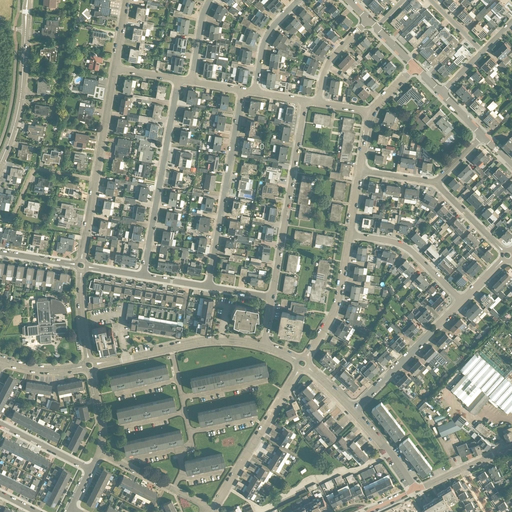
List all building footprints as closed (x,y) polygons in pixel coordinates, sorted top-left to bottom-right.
[(109,7),(109,0),(94,0),(94,5),(100,6),(99,11),(95,10),(94,16),(102,16),(102,15),(107,16),(107,15),(108,7),(109,7)] [(277,8),(269,0),(267,0),(263,4),(259,1),(257,3),(264,9),(267,7),(272,12),(277,8)] [(381,0),(372,0),(368,4),(373,9),(382,1),(381,0)] [(382,0),(382,1),(373,9),(378,14),(384,8),(382,6),(386,1),(389,4),(392,1),(390,0),(382,0)] [(412,20),(419,13),(417,10),(422,5),(417,0),(413,0),(403,11),(406,14),(411,9),(415,12),(413,14),(412,14),(409,17),(409,18),(409,17),(412,20)] [(454,1),(447,7),(452,12),(459,5),(454,1)] [(497,13),(504,6),(499,1),(493,8),(497,13)] [(262,11),(264,9),(257,3),(255,5),(262,11)] [(157,6),(146,4),(146,8),(137,6),(136,13),(145,15),(146,8),(149,9),(149,8),(156,9),(157,7),(157,6)] [(192,8),(184,5),(181,4),(179,11),(180,11),(174,10),(171,9),(170,12),(173,13),(184,16),(185,12),(190,14),(192,8)] [(216,11),(223,15),(226,9),(218,5),(216,11)] [(327,9),(328,10),(328,11),(333,16),(339,10),(334,5),(331,8),(330,7),(327,9)] [(322,16),(322,13),(325,10),(327,8),(324,6),(324,7),(320,11),(317,14),(323,20),(324,19),(322,16)] [(504,6),(497,13),(502,18),(509,11),(504,6)] [(481,15),(484,17),(492,9),(490,7),(486,10),(481,15)] [(304,23),(309,28),(311,26),(308,23),(313,18),(310,15),(304,9),(299,14),(304,19),(302,21),(304,23)] [(428,22),(433,16),(426,9),(424,12),(423,11),(422,13),(422,14),(421,15),(419,13),(412,20),(417,25),(424,18),(428,22)] [(462,20),(468,14),(464,9),(457,15),(462,20)] [(221,21),(223,15),(216,11),(213,17),(221,21)] [(401,19),(406,14),(403,11),(390,23),(397,30),(402,25),(405,27),(412,20),(409,17),(409,18),(405,22),(401,19)] [(268,17),(262,12),(258,17),(264,22),(268,17)] [(184,16),(173,13),(172,16),(181,18),(180,22),(176,22),(175,25),(180,26),(188,27),(189,20),(184,19),(184,16)] [(473,19),(468,14),(462,20),(467,25),(473,19)] [(258,17),(255,15),(254,15),(251,20),(253,21),(252,23),(254,24),(255,23),(261,27),(264,22),(258,17)] [(430,38),(437,31),(435,28),(436,28),(438,26),(440,23),(433,16),(428,22),(426,24),(429,27),(424,32),(430,38)] [(351,23),(345,17),(342,21),(338,17),(334,22),(337,25),(339,23),(345,29),(351,23)] [(290,23),(296,29),(297,30),(302,26),(302,25),(300,24),(295,18),(290,23)] [(489,22),(496,29),(498,26),(491,19),(489,22)] [(58,26),(59,21),(46,20),(46,25),(46,29),(42,28),(41,33),(47,34),(47,37),(57,38),(58,34),(58,26)] [(410,32),(417,25),(412,20),(405,27),(407,29),(406,30),(404,32),(401,34),(408,41),(414,36),(410,32)] [(493,31),(496,29),(489,22),(486,24),(491,29),(493,31)] [(285,28),(291,33),(296,29),(290,23),(285,28)] [(476,34),(482,28),(478,23),(471,29),(476,34)] [(153,29),(153,26),(143,25),(142,28),(133,27),(132,34),(141,35),(145,36),(146,29),(153,29)] [(446,40),(451,34),(444,27),(442,30),(441,29),(440,31),(440,32),(439,32),(437,31),(430,38),(435,43),(442,36),(446,40)] [(481,39),(487,33),(487,32),(482,28),(476,34),(481,39)] [(258,33),(250,30),(247,36),(255,39),(258,33)] [(106,38),(107,33),(93,31),(92,36),(93,36),(92,44),(103,45),(104,38),(106,38)] [(333,41),(338,36),(332,31),(327,36),(333,41)] [(221,33),(218,32),(218,33),(210,32),(209,38),(216,39),(216,42),(225,43),(230,44),(230,41),(220,40),(221,33)] [(430,38),(424,32),(417,39),(414,36),(408,41),(415,48),(417,46),(418,46),(420,44),(420,43),(423,45),(430,38)] [(296,41),(291,37),(289,39),(287,38),(287,37),(280,33),(277,39),(283,43),(287,45),(290,41),(294,44),(296,41)] [(327,40),(323,37),(318,33),(316,35),(320,38),(319,39),(320,39),(316,44),(319,46),(325,51),(329,46),(325,42),(327,40)] [(141,39),(141,35),(132,34),(131,40),(140,42),(139,46),(150,47),(150,44),(144,43),(144,40),(141,39)] [(448,56),(455,49),(453,47),(454,46),(456,44),(458,41),(451,34),(446,40),(449,43),(442,50),(448,56)] [(253,45),(255,39),(247,36),(245,35),(243,41),(245,42),(253,45)] [(175,38),(174,44),(185,46),(186,39),(178,38),(176,38),(175,37),(175,38)] [(363,51),(366,48),(371,43),(366,37),(357,46),(363,51)] [(431,48),(435,43),(430,38),(423,45),(425,47),(424,48),(422,50),(419,52),(426,59),(434,51),(431,48)] [(283,43),(277,39),(273,44),(279,49),(283,50),(284,50),(287,45),(283,43)] [(225,47),(225,43),(216,42),(215,45),(208,44),(207,50),(215,52),(219,52),(220,46),(225,47)] [(506,54),(506,55),(511,50),(504,43),(500,48),(506,54)] [(167,50),(166,53),(180,55),(180,52),(184,53),(185,46),(174,44),(173,44),(172,51),(171,50),(167,50)] [(321,56),(325,51),(319,46),(316,44),(312,49),(310,48),(309,49),(301,45),(299,47),(305,50),(311,54),(315,56),(317,53),(321,56)] [(462,45),(457,51),(461,54),(454,61),(457,65),(469,52),(462,45)] [(55,48),(55,47),(50,46),(50,48),(44,47),(43,49),(40,50),(40,55),(43,55),(43,53),(46,54),(46,52),(50,53),(50,61),(56,62),(56,50),(57,50),(57,48),(55,48)] [(139,51),(139,49),(130,48),(129,55),(141,57),(142,51),(139,51)] [(506,54),(500,48),(495,53),(502,61),(500,63),(507,69),(509,67),(504,62),(509,57),(506,55),(506,54)] [(239,56),(250,57),(251,51),(243,49),(240,49),(239,56)] [(455,49),(448,56),(450,58),(457,51),(455,49)] [(218,58),(219,52),(215,52),(207,50),(206,56),(218,58)] [(384,55),(378,50),(373,55),(370,52),(365,56),(368,60),(371,57),(374,59),(375,58),(378,61),(384,55)] [(441,63),(448,56),(442,50),(438,55),(434,51),(426,59),(433,66),(436,64),(438,62),(439,61),(441,63)] [(278,51),(277,54),(271,53),(270,60),(281,62),(282,56),(289,59),(291,56),(288,55),(282,53),(278,51)] [(179,58),(180,55),(166,53),(166,55),(166,56),(171,57),(171,60),(170,63),(172,64),(182,65),(183,58),(179,58)] [(98,57),(96,54),(93,56),(90,55),(88,68),(98,70),(99,65),(96,65),(97,61),(102,62),(103,57),(98,57)] [(359,64),(359,63),(356,61),(349,54),(344,60),(353,68),(355,65),(356,66),(359,64)] [(141,57),(129,55),(128,61),(140,63),(141,57)] [(250,57),(239,56),(238,55),(237,61),(241,62),(249,64),(250,57)] [(445,63),(450,58),(448,56),(441,63),(443,65),(437,70),(444,77),(457,65),(454,61),(448,67),(445,63)] [(486,62),(493,70),(498,65),(491,57),(486,62)] [(308,65),(316,68),(318,62),(311,59),(308,65)] [(272,70),(285,72),(285,71),(285,69),(281,69),(282,62),(281,62),(270,60),(269,67),(272,67),(272,70)] [(354,69),(353,68),(344,60),(339,65),(349,74),(354,69)] [(390,73),(396,67),(390,61),(384,67),(390,73)] [(494,71),(493,70),(486,62),(481,67),(489,75),(486,77),(491,81),(494,84),(496,82),(493,79),(490,75),(494,71)] [(316,68),(308,65),(305,63),(302,70),(305,71),(313,74),(316,68)] [(505,71),(507,69),(500,63),(498,65),(505,71)] [(181,72),(182,65),(172,64),(171,70),(173,70),(173,71),(181,72)] [(248,70),(237,68),(236,74),(247,76),(248,70)] [(289,76),(289,73),(285,72),(272,70),(271,73),(268,73),(267,79),(281,82),(281,79),(278,78),(278,74),(289,76)] [(478,82),(483,77),(477,71),(472,76),(478,82)] [(246,83),(247,76),(236,74),(235,80),(238,81),(246,83)] [(360,80),(364,84),(367,82),(374,89),(379,84),(372,78),(370,76),(365,80),(360,75),(358,78),(360,80)] [(98,85),(98,81),(85,78),(82,92),(93,94),(94,88),(95,88),(95,85),(98,85)] [(300,85),(310,86),(311,79),(304,78),(301,78),(299,85),(300,85)] [(131,87),(134,88),(135,88),(136,81),(125,79),(124,86),(131,87)] [(40,82),(38,82),(37,89),(37,94),(45,94),(45,93),(46,93),(46,90),(50,90),(50,83),(46,82),(44,80),(44,82),(40,82)] [(289,83),(267,80),(266,86),(273,87),(277,88),(278,87),(278,85),(280,85),(280,86),(285,87),(284,89),(288,89),(289,83)] [(364,99),(369,94),(364,88),(362,87),(358,82),(354,85),(360,91),(358,94),(364,99)] [(156,92),(164,93),(165,89),(165,87),(165,86),(161,86),(162,85),(160,85),(158,85),(156,92)] [(310,86),(300,85),(299,91),(302,91),(302,92),(309,93),(310,86)] [(460,97),(467,90),(462,85),(456,92),(460,97)] [(122,93),(130,94),(131,87),(124,86),(123,87),(122,93)] [(420,93),(412,86),(397,101),(401,105),(404,103),(405,104),(414,96),(419,101),(418,103),(421,106),(424,102),(421,99),(424,96),(421,92),(420,93)] [(194,98),(197,98),(198,95),(195,94),(195,91),(188,90),(187,96),(194,98)] [(467,90),(460,97),(465,102),(472,95),(467,90)] [(163,97),(164,93),(156,92),(155,98),(158,99),(159,99),(163,100),(163,99),(164,97),(163,97)] [(129,102),(129,100),(130,97),(124,96),(124,99),(121,99),(120,106),(128,107),(131,107),(132,102),(129,102)] [(198,98),(197,98),(194,98),(187,96),(186,103),(193,104),(193,103),(195,104),(194,105),(197,105),(198,98)] [(151,104),(152,101),(142,99),(141,102),(149,104),(149,106),(154,107),(153,111),(161,112),(162,108),(162,106),(158,105),(157,104),(157,105),(154,104),(151,104)] [(249,107),(256,108),(260,109),(261,99),(258,99),(258,102),(250,100),(249,107)] [(474,110),(481,104),(476,99),(470,106),(474,110)] [(494,104),(495,103),(493,101),(487,107),(489,110),(494,104)] [(227,103),(220,102),(217,102),(216,106),(219,107),(219,109),(226,110),(227,103)] [(48,116),(49,106),(35,104),(34,109),(34,108),(34,110),(35,110),(34,114),(48,116)] [(78,113),(92,115),(94,108),(90,107),(91,105),(85,104),(85,106),(80,106),(78,113)] [(481,104),(474,110),(479,115),(486,109),(481,104)] [(493,110),(496,107),(494,104),(489,110),(491,112),(483,119),(488,124),(494,118),(497,115),(493,110)] [(119,112),(127,114),(128,107),(120,106),(120,107),(120,109),(119,112)] [(285,113),(292,114),(293,108),(287,107),(287,106),(286,106),(284,106),(283,109),(283,113),(285,113)] [(255,115),(256,108),(249,107),(249,108),(248,111),(248,114),(255,115)] [(199,109),(194,108),(192,108),(191,111),(185,110),(183,117),(193,119),(194,115),(195,115),(195,112),(199,112),(199,109)] [(453,127),(443,117),(445,114),(440,109),(430,119),(426,123),(430,127),(436,121),(447,133),(453,127)] [(160,117),(161,112),(153,111),(152,118),(154,118),(154,119),(156,119),(160,119),(160,117)] [(390,112),(387,111),(383,121),(387,122),(387,123),(391,125),(390,128),(397,130),(398,126),(399,124),(393,122),(396,115),(392,113),(392,112),(390,112)] [(91,124),(92,115),(78,113),(77,120),(85,121),(85,123),(91,124)] [(285,113),(283,113),(282,113),(281,117),(283,117),(282,120),(291,122),(292,114),(285,113)] [(322,124),(323,115),(315,114),(313,123),(322,124)] [(323,115),(322,124),(330,126),(332,117),(323,115)] [(503,123),(508,118),(505,116),(502,119),(498,115),(497,115),(494,118),(488,124),(493,129),(499,123),(501,121),(503,123)] [(192,125),(193,119),(183,117),(182,123),(186,124),(189,125),(188,125),(188,128),(190,128),(196,129),(196,126),(192,125)] [(343,125),(353,126),(354,119),(344,118),(343,125)] [(117,125),(124,127),(125,120),(118,119),(117,125)] [(43,136),(44,125),(35,124),(35,126),(28,125),(27,130),(26,131),(28,134),(27,136),(32,137),(32,139),(38,140),(38,135),(43,136)] [(150,131),(157,132),(158,128),(159,126),(158,126),(158,125),(154,124),(151,124),(150,131)] [(352,133),(353,126),(343,125),(342,132),(354,134),(352,133)] [(280,133),(289,134),(290,127),(281,126),(280,133)] [(255,128),(253,128),(246,127),(244,134),(252,135),(251,138),(254,139),(261,140),(261,137),(255,135),(255,131),(254,131),(255,128)] [(146,130),(145,136),(148,137),(152,138),(156,139),(156,138),(157,136),(157,132),(150,131),(146,130)] [(353,141),(354,134),(342,132),(345,132),(344,139),(353,141)] [(88,142),(89,136),(76,133),(75,140),(74,140),(73,146),(85,148),(86,142),(88,142)] [(280,133),(279,140),(282,140),(288,141),(289,134),(280,133)] [(389,141),(390,136),(379,133),(377,143),(387,145),(388,140),(389,141)] [(511,145),(511,134),(511,135),(511,136),(510,138),(502,146),(507,151),(511,145)] [(200,140),(190,138),(187,138),(180,137),(179,143),(186,145),(186,142),(196,144),(196,146),(199,146),(200,140)] [(115,157),(123,158),(123,155),(121,155),(123,147),(130,149),(131,140),(118,138),(117,144),(115,144),(114,154),(115,155),(115,157)] [(144,139),(140,139),(140,143),(139,145),(138,151),(140,151),(138,161),(141,161),(149,163),(150,160),(151,160),(153,150),(152,150),(152,147),(149,147),(150,142),(150,140),(144,139)] [(352,148),(353,141),(344,139),(342,146),(352,148)] [(243,140),(242,147),(253,148),(254,142),(254,141),(250,141),(243,140)] [(281,143),(270,141),(270,143),(270,144),(276,145),(275,152),(286,154),(287,147),(281,146),(281,143)] [(219,150),(221,144),(210,142),(209,149),(212,149),(219,150)] [(32,154),(33,146),(22,144),(21,150),(18,150),(17,156),(20,156),(19,160),(26,161),(28,153),(32,154)] [(419,158),(421,145),(417,144),(416,155),(409,154),(407,166),(414,167),(415,159),(415,157),(419,158)] [(422,159),(424,159),(423,169),(423,170),(426,170),(426,169),(431,170),(432,163),(428,163),(429,159),(428,158),(427,157),(430,154),(424,147),(421,144),(421,145),(419,158),(422,159)] [(407,166),(409,154),(403,153),(404,148),(403,148),(404,146),(401,145),(401,147),(400,147),(400,150),(399,155),(402,155),(402,157),(401,165),(407,166)] [(351,154),(352,148),(342,146),(341,153),(351,154)] [(241,153),(247,154),(248,155),(248,153),(252,153),(253,148),(242,147),(241,153)] [(396,150),(386,149),(382,148),(381,151),(382,151),(381,156),(375,155),(374,162),(383,163),(386,164),(386,159),(387,152),(396,154),(396,150)] [(58,156),(59,152),(56,151),(53,151),(51,150),(51,155),(43,153),(42,160),(45,161),(44,163),(49,164),(49,162),(59,163),(60,157),(58,156)] [(183,170),(190,171),(190,168),(185,167),(187,159),(190,160),(191,154),(177,151),(175,165),(179,166),(179,169),(183,170)] [(477,156),(482,161),(487,156),(482,151),(477,156)] [(278,160),(284,161),(286,154),(275,152),(274,159),(267,158),(267,159),(263,159),(262,160),(263,160),(266,161),(267,161),(278,163),(278,160)] [(311,163),(312,153),(305,152),(304,162),(311,163)] [(318,164),(319,154),(312,153),(311,163),(318,164)] [(350,162),(351,154),(341,153),(340,160),(343,161),(350,162)] [(86,168),(87,164),(84,163),(86,156),(75,154),(73,161),(78,162),(76,169),(83,170),(84,167),(86,168)] [(324,165),(326,156),(319,154),(318,164),(324,165)] [(216,171),(218,157),(208,156),(207,162),(211,162),(210,170),(216,171)] [(326,156),(324,165),(332,167),(333,157),(326,156)] [(478,166),(482,161),(477,156),(472,161),(478,166)] [(122,162),(123,158),(115,157),(115,160),(113,159),(111,169),(113,170),(112,172),(126,174),(126,170),(119,169),(120,161),(122,162)] [(149,166),(149,163),(141,161),(141,165),(143,165),(141,172),(134,171),(133,175),(147,178),(147,175),(149,175),(150,165),(150,166),(149,166)] [(241,178),(249,179),(249,176),(247,175),(249,168),(256,169),(257,165),(243,162),(243,165),(241,165),(240,175),(241,175),(241,178)] [(331,171),(330,177),(336,178),(340,179),(340,175),(349,176),(351,165),(341,163),(340,173),(331,171)] [(471,178),(476,173),(473,170),(468,165),(463,170),(471,178)] [(266,182),(277,184),(277,181),(279,182),(280,171),(279,171),(280,169),(266,166),(265,171),(272,172),(271,179),(266,179),(266,182)] [(18,169),(11,168),(9,175),(8,175),(7,180),(9,180),(9,183),(16,184),(17,178),(21,178),(22,170),(18,169)] [(477,174),(482,179),(484,177),(480,172),(475,168),(473,170),(476,173),(477,175),(477,174)] [(499,168),(494,173),(491,175),(496,180),(493,182),(494,183),(504,173),(499,168)] [(466,183),(471,178),(463,170),(458,175),(464,180),(466,183)] [(492,172),(490,170),(486,174),(484,177),(482,179),(484,181),(490,174),(492,172)] [(182,181),(179,180),(180,172),(174,171),(171,185),(181,187),(182,181)] [(494,183),(497,186),(499,183),(501,185),(503,183),(508,177),(504,173),(494,183)] [(213,190),(215,176),(206,174),(204,188),(213,190)] [(301,183),(311,185),(312,178),(302,176),(301,183)] [(53,180),(39,178),(38,185),(35,185),(34,192),(39,193),(43,193),(44,187),(48,187),(48,188),(52,188),(53,180)] [(248,182),(249,179),(241,178),(240,180),(239,180),(237,190),(239,190),(238,193),(252,195),(252,193),(252,190),(245,189),(246,182),(248,182)] [(455,189),(460,184),(454,178),(449,184),(455,189)] [(106,188),(114,189),(115,182),(107,181),(106,188)] [(81,197),(82,194),(78,193),(79,189),(76,189),(77,184),(66,182),(65,187),(69,188),(68,195),(81,197)] [(277,186),(277,184),(266,182),(265,185),(267,185),(265,193),(262,192),(261,197),(274,199),(275,196),(276,197),(278,186),(277,186)] [(334,190),(344,192),(345,183),(336,182),(334,190)] [(368,191),(373,192),(375,192),(376,183),(375,183),(376,183),(374,183),(369,182),(368,191)] [(310,192),(311,185),(301,183),(300,190),(310,192)] [(496,190),(493,193),(495,195),(499,191),(503,187),(501,185),(499,187),(496,190)] [(139,193),(147,195),(148,190),(148,188),(144,187),(143,186),(143,187),(140,186),(139,193)] [(118,190),(114,189),(106,188),(106,189),(106,191),(105,195),(115,196),(115,199),(124,201),(125,196),(123,196),(123,197),(117,196),(118,190)] [(411,200),(413,190),(406,188),(405,194),(404,198),(402,198),(401,203),(401,206),(402,206),(403,204),(404,204),(405,199),(411,200)] [(309,199),(310,192),(300,190),(299,197),(309,199)] [(343,200),(344,192),(334,190),(333,199),(343,200)] [(417,207),(419,202),(421,199),(418,198),(419,191),(413,190),(411,200),(417,201),(415,206),(417,207)] [(472,203),(479,196),(475,191),(467,199),(472,203)] [(204,194),(201,194),(192,192),(192,195),(202,197),(201,204),(205,204),(212,205),(213,199),(203,197),(204,194)] [(491,199),(495,195),(493,193),(489,197),(485,201),(484,200),(480,195),(479,196),(472,203),(477,208),(482,203),(485,205),(487,203),(487,204),(491,199)] [(10,203),(11,196),(0,194),(0,195),(0,209),(4,210),(6,203),(10,203)] [(428,204),(432,197),(426,194),(422,201),(423,201),(422,205),(427,207),(427,206),(428,204)] [(382,199),(383,196),(372,195),(371,199),(367,198),(366,205),(373,206),(376,206),(377,198),(382,199)] [(308,205),(309,199),(299,197),(298,204),(311,206),(309,206),(308,205)] [(432,197),(428,204),(434,207),(438,200),(432,197)] [(181,200),(176,199),(169,198),(168,205),(175,206),(174,209),(176,210),(181,210),(182,207),(180,207),(181,200)] [(232,207),(241,209),(244,209),(245,203),(250,203),(250,202),(251,200),(240,199),(239,201),(233,201),(232,207)] [(38,211),(40,203),(29,201),(27,207),(26,207),(26,208),(24,208),(24,212),(26,213),(26,216),(37,218),(38,214),(33,213),(34,210),(38,211)] [(137,206),(136,213),(144,214),(144,210),(145,210),(145,208),(145,207),(141,207),(142,203),(135,202),(128,201),(128,204),(137,206)] [(65,216),(78,218),(79,213),(75,213),(76,210),(73,210),(73,205),(61,203),(61,207),(66,208),(65,216)] [(331,212),(340,213),(342,205),(332,203),(331,212)] [(310,213),(311,206),(298,204),(301,205),(299,211),(310,213)] [(270,207),(267,206),(266,206),(266,208),(265,213),(266,213),(268,214),(275,215),(277,208),(271,207),(271,206),(270,206),(270,207)] [(437,211),(440,214),(438,216),(440,218),(440,217),(441,218),(448,210),(443,206),(437,211)] [(109,215),(110,209),(103,207),(103,208),(102,208),(102,211),(102,214),(109,215)] [(240,216),(241,209),(232,207),(232,208),(231,211),(231,214),(240,216)] [(487,218),(493,213),(488,208),(482,214),(487,218)] [(502,218),(506,214),(510,210),(508,208),(500,216),(502,218)] [(493,213),(487,218),(491,223),(497,217),(499,215),(498,214),(499,212),(499,211),(497,209),(493,213)] [(441,218),(443,220),(445,222),(452,215),(448,210),(441,218)] [(165,218),(177,220),(173,219),(174,212),(167,211),(165,218)] [(308,220),(310,213),(299,211),(298,218),(308,220)] [(202,214),(196,213),(189,212),(188,215),(200,217),(199,223),(201,224),(209,225),(210,219),(201,217),(202,214)] [(339,222),(340,213),(331,212),(330,220),(339,222)] [(274,221),(275,215),(268,214),(266,213),(264,220),(268,221),(268,220),(274,221)] [(78,218),(65,216),(59,215),(59,216),(64,217),(63,223),(58,222),(57,226),(69,228),(70,224),(73,224),(74,222),(77,222),(78,218)] [(370,227),(371,218),(363,217),(362,226),(366,226),(366,227),(367,227),(370,227)] [(180,220),(177,220),(165,218),(164,224),(171,226),(170,229),(178,230),(180,220)] [(388,219),(382,218),(382,219),(380,229),(387,230),(388,220),(388,219)] [(393,231),(394,224),(395,218),(392,218),(392,221),(388,220),(387,230),(393,231)] [(247,223),(247,220),(240,219),(240,222),(230,220),(229,227),(239,229),(241,222),(247,223)] [(454,231),(461,224),(457,219),(449,226),(447,224),(442,229),(439,233),(440,234),(441,235),(448,227),(453,232),(454,231)] [(99,227),(107,228),(108,222),(101,220),(99,227)] [(136,222),(131,222),(122,220),(121,220),(120,223),(130,225),(129,232),(132,232),(140,234),(141,230),(142,227),(141,227),(137,226),(136,226),(136,222)] [(199,230),(208,232),(209,225),(201,224),(199,223),(197,223),(195,230),(190,229),(191,226),(187,226),(187,228),(186,228),(186,231),(193,233),(199,233),(199,230)] [(411,229),(412,226),(400,224),(399,232),(408,233),(408,232),(409,232),(411,229)] [(454,231),(458,236),(458,235),(466,228),(461,224),(454,231)] [(265,233),(272,234),(273,227),(267,226),(266,226),(265,233)] [(110,229),(107,228),(99,227),(99,228),(100,228),(99,231),(98,234),(106,235),(105,238),(111,239),(115,240),(117,240),(118,237),(115,237),(109,236),(110,229)] [(237,238),(244,239),(244,237),(243,236),(243,235),(242,229),(239,229),(229,227),(227,234),(237,235),(237,238)] [(177,233),(178,230),(170,229),(170,232),(163,231),(162,238),(169,239),(173,239),(174,233),(177,233)] [(21,246),(22,236),(16,235),(16,231),(8,230),(7,241),(12,242),(13,242),(14,242),(14,245),(21,246)] [(507,241),(511,235),(511,234),(508,230),(502,236),(507,241)] [(302,241),(304,232),(295,231),(294,240),(302,241)] [(140,238),(140,234),(132,232),(129,232),(128,237),(132,238),(131,239),(134,239),(134,240),(135,240),(139,240),(140,238)] [(260,239),(254,238),(254,241),(261,243),(261,240),(264,240),(265,240),(271,241),(272,234),(265,233),(261,232),(260,239)] [(304,232),(302,241),(310,242),(312,234),(304,232)] [(416,242),(424,235),(423,234),(421,236),(417,232),(411,237),(416,242)] [(467,244),(475,237),(470,232),(463,240),(467,244)] [(430,242),(436,235),(434,233),(428,239),(424,235),(416,242),(421,247),(426,241),(428,239),(430,242)] [(430,242),(432,243),(439,236),(439,235),(440,234),(439,233),(438,233),(436,235),(430,242)] [(46,247),(47,240),(41,239),(41,235),(34,234),(32,245),(39,246),(39,249),(43,250),(44,247),(46,247)] [(324,245),(325,236),(317,234),(315,243),(324,245)] [(325,236),(324,245),(332,246),(333,237),(325,236)] [(72,252),(74,239),(60,237),(60,241),(60,242),(57,242),(56,252),(65,253),(65,251),(72,252)] [(479,246),(477,244),(479,241),(475,237),(467,244),(472,249),(468,252),(470,254),(471,254),(473,252),(474,251),(475,249),(479,246)] [(176,240),(173,239),(169,239),(162,238),(161,244),(168,245),(168,248),(174,249),(176,240)] [(235,248),(237,242),(237,241),(236,241),(226,240),(225,247),(235,248)] [(205,245),(198,244),(195,243),(194,250),(204,251),(205,245)] [(430,255),(435,250),(437,248),(432,243),(430,245),(425,251),(430,255)] [(262,253),(269,254),(270,247),(264,246),(260,245),(260,249),(262,249),(262,253)] [(101,259),(103,252),(103,248),(96,247),(95,251),(94,258),(98,259),(101,259)] [(224,253),(231,255),(231,254),(231,253),(234,253),(235,248),(225,247),(224,253)] [(435,250),(430,255),(434,260),(440,255),(435,250)] [(487,261),(493,255),(488,250),(482,256),(487,261)] [(385,260),(387,261),(390,253),(383,251),(381,259),(385,260)] [(262,253),(261,259),(261,260),(268,261),(269,254),(262,253)] [(368,255),(366,254),(358,253),(357,259),(367,261),(368,255)] [(390,253),(387,261),(393,263),(396,254),(390,253)] [(122,263),(123,255),(116,254),(114,261),(118,262),(121,262),(122,263)] [(288,263),(297,264),(299,256),(289,254),(288,263)] [(457,268),(458,267),(460,265),(465,260),(464,258),(462,256),(458,261),(459,262),(457,264),(455,266),(457,268)] [(443,269),(450,261),(449,262),(445,257),(438,264),(443,269)] [(164,270),(165,262),(165,259),(158,258),(157,269),(160,269),(163,270),(164,270)] [(318,266),(328,268),(329,261),(319,259),(318,266)] [(402,273),(411,265),(406,260),(400,266),(397,269),(398,269),(397,269),(402,274),(402,273)] [(448,273),(455,266),(450,261),(443,269),(448,273)] [(470,264),(477,271),(482,266),(476,261),(474,263),(473,261),(470,264)] [(171,271),(172,263),(165,262),(164,270),(171,271)] [(193,275),(195,264),(195,262),(191,262),(190,266),(187,266),(186,273),(190,274),(193,275)] [(172,263),(171,271),(174,272),(174,271),(177,272),(179,265),(172,263)] [(195,264),(193,275),(200,276),(202,263),(199,263),(199,265),(195,264)] [(227,280),(228,270),(230,264),(229,264),(228,264),(227,263),(225,270),(221,269),(220,279),(227,280)] [(296,272),(297,264),(288,263),(286,271),(296,272)] [(14,267),(14,265),(8,264),(8,266),(6,275),(12,276),(12,281),(15,282),(16,277),(16,276),(17,268),(14,267)] [(472,276),(477,271),(470,264),(467,267),(469,268),(467,270),(472,276)] [(407,278),(403,282),(405,284),(412,277),(409,275),(411,273),(415,269),(411,265),(402,273),(407,278)] [(464,273),(464,274),(467,271),(460,265),(458,267),(464,273)] [(24,269),(25,267),(18,266),(17,268),(16,276),(16,277),(22,278),(21,283),(25,284),(26,278),(27,269),(24,269)] [(327,275),(328,268),(318,266),(317,273),(327,275)] [(354,273),(367,275),(363,274),(364,268),(355,266),(354,273)] [(34,270),(34,268),(28,267),(27,269),(26,278),(32,279),(31,285),(35,285),(36,280),(37,271),(34,270)] [(456,269),(462,275),(464,273),(458,267),(457,268),(456,269)] [(44,272),(44,270),(37,269),(37,271),(36,280),(42,281),(41,286),(42,287),(45,287),(46,281),(45,281),(47,273),(44,272)] [(54,274),(54,272),(47,270),(47,273),(45,281),(46,281),(52,282),(51,288),(55,289),(57,274),(54,274)] [(500,279),(504,284),(507,281),(511,286),(511,277),(507,272),(500,279)] [(57,274),(55,289),(58,289),(59,284),(61,284),(64,281),(66,281),(69,281),(70,275),(67,274),(61,273),(60,275),(57,274)] [(326,282),(327,275),(317,273),(316,280),(326,282)] [(366,281),(367,275),(354,273),(353,279),(362,281),(365,281),(364,284),(373,285),(375,285),(375,284),(376,283),(371,282),(366,281)] [(464,274),(464,273),(462,275),(456,282),(457,283),(458,284),(461,287),(467,281),(464,278),(466,276),(464,274)] [(256,285),(258,274),(258,278),(257,278),(254,277),(254,278),(251,277),(249,284),(256,285)] [(258,274),(256,285),(257,285),(260,286),(263,287),(265,279),(265,275),(258,274)] [(411,283),(416,288),(419,285),(425,279),(420,274),(414,280),(412,277),(405,284),(405,285),(407,287),(411,283)] [(284,284),(294,286),(295,277),(286,276),(284,284)] [(96,289),(95,296),(99,296),(102,296),(103,293),(103,290),(104,283),(100,282),(100,279),(94,278),(94,281),(91,281),(91,280),(89,288),(96,289)] [(325,289),(326,282),(316,280),(312,279),(311,282),(312,283),(312,286),(325,289)] [(425,279),(419,285),(423,290),(429,283),(425,279)] [(502,286),(504,284),(500,279),(493,286),(500,293),(497,296),(502,300),(504,297),(505,298),(511,291),(511,290),(507,295),(502,290),(504,288),(502,286)] [(109,296),(110,296),(109,301),(112,302),(113,295),(113,292),(114,285),(110,284),(110,281),(105,280),(104,283),(103,290),(110,291),(109,294),(109,296)] [(113,292),(120,293),(120,296),(119,301),(123,300),(124,293),(125,286),(120,286),(121,283),(115,282),(114,285),(113,292)] [(130,299),(129,301),(133,302),(135,288),(131,287),(131,285),(125,284),(125,286),(124,293),(131,294),(130,299)] [(292,294),(294,286),(284,284),(283,292),(292,294)] [(373,289),(373,285),(364,284),(364,287),(352,285),(351,292),(360,293),(363,293),(367,293),(368,288),(373,289)] [(134,295),(141,296),(140,301),(141,301),(141,303),(143,304),(145,290),(141,289),(141,286),(136,285),(135,288),(133,302),(133,300),(134,295)] [(431,295),(436,290),(432,285),(427,290),(431,295)] [(325,289),(312,286),(311,293),(321,295),(322,288),(325,289)] [(152,288),(146,287),(145,290),(143,304),(144,304),(144,302),(145,297),(151,298),(151,303),(152,303),(151,305),(153,305),(156,291),(151,291),(152,288)] [(154,303),(154,302),(155,298),(162,300),(161,303),(161,305),(161,307),(164,307),(166,293),(162,292),(162,290),(156,289),(156,291),(153,305),(154,305),(154,303)] [(167,290),(166,293),(164,307),(165,305),(165,300),(172,301),(171,306),(171,308),(175,309),(175,307),(174,307),(177,295),(172,294),(173,291),(167,290)] [(175,307),(175,305),(176,302),(182,303),(182,306),(182,308),(181,310),(185,311),(185,309),(187,296),(187,297),(182,296),(183,293),(177,292),(177,295),(174,307),(175,307)] [(362,300),(363,293),(360,293),(351,292),(350,298),(359,299),(358,302),(359,303),(367,304),(368,301),(362,300)] [(319,302),(321,295),(311,293),(309,300),(319,302)] [(434,297),(442,305),(447,301),(445,299),(444,298),(441,295),(439,297),(437,295),(434,297)] [(494,300),(489,295),(487,297),(485,295),(481,299),(482,301),(482,302),(487,308),(488,306),(489,307),(493,303),(492,303),(494,300)] [(95,296),(89,296),(89,302),(92,302),(93,309),(102,307),(105,306),(104,302),(99,303),(99,296),(95,296)] [(47,299),(47,297),(38,298),(38,300),(37,300),(38,324),(37,324),(37,325),(28,325),(24,325),(24,327),(22,327),(23,334),(25,334),(25,335),(40,334),(40,342),(41,344),(51,343),(51,335),(56,335),(56,333),(67,332),(66,322),(52,323),(53,325),(50,325),(50,313),(52,313),(52,314),(67,313),(66,309),(65,306),(63,303),(60,301),(57,300),(54,299),(51,299),(51,301),(49,301),(48,299),(47,299)] [(442,305),(434,297),(432,300),(431,298),(428,301),(425,298),(423,300),(427,305),(430,302),(435,307),(438,310),(442,305)] [(278,334),(286,335),(286,338),(286,339),(287,340),(288,340),(289,340),(290,340),(291,340),(292,340),(293,340),(293,337),(293,336),(301,337),(305,316),(302,315),(303,315),(302,312),(306,311),(307,307),(304,307),(304,304),(291,302),(290,308),(288,308),(287,313),(282,312),(278,334)] [(367,307),(367,304),(359,303),(358,302),(358,305),(357,306),(349,304),(347,310),(358,314),(360,310),(361,307),(361,306),(367,307)] [(471,309),(479,317),(485,312),(487,314),(489,312),(485,307),(483,310),(482,310),(476,303),(471,309)] [(237,309),(234,308),(231,316),(234,316),(233,325),(242,329),(254,328),(255,320),(258,320),(257,309),(249,308),(249,307),(246,307),(238,306),(237,309)] [(497,319),(500,316),(493,308),(489,312),(497,319)] [(422,313),(428,320),(433,315),(427,309),(422,313)] [(477,319),(479,317),(471,309),(466,314),(472,320),(475,317),(477,319)] [(357,319),(358,314),(347,310),(345,316),(347,317),(346,320),(354,324),(360,326),(364,328),(365,326),(361,324),(361,323),(362,321),(357,319)] [(428,320),(422,313),(420,311),(416,316),(411,312),(409,314),(414,318),(416,316),(418,318),(424,324),(428,320)] [(461,329),(462,331),(462,330),(464,332),(469,327),(466,324),(461,319),(456,324),(461,329)] [(349,333),(352,328),(348,325),(342,321),(339,327),(349,333)] [(409,327),(415,333),(420,328),(412,321),(407,325),(409,327)] [(476,329),(474,327),(470,323),(468,325),(474,331),(476,329)] [(451,329),(456,334),(461,329),(456,324),(451,329)] [(409,327),(407,325),(403,330),(404,331),(410,338),(415,333),(409,327)] [(104,350),(116,348),(113,336),(116,336),(115,333),(113,334),(111,329),(108,329),(108,331),(106,332),(105,326),(92,329),(94,338),(96,337),(99,353),(105,352),(104,350)] [(346,339),(349,333),(339,327),(335,333),(339,334),(337,337),(344,341),(348,344),(350,341),(346,339)] [(441,338),(448,345),(450,342),(449,341),(451,339),(446,333),(441,338)] [(395,340),(402,347),(406,342),(400,336),(397,334),(393,338),(395,340)] [(397,351),(402,347),(395,340),(393,338),(389,342),(385,338),(383,341),(386,345),(392,350),(394,348),(397,351)] [(448,345),(441,338),(437,343),(442,348),(443,350),(441,352),(445,355),(447,353),(444,350),(449,346),(448,345)] [(390,352),(392,350),(386,345),(380,351),(388,360),(393,355),(390,352)] [(439,354),(433,347),(428,352),(436,360),(439,362),(443,357),(446,361),(448,363),(451,361),(445,355),(441,352),(439,354)] [(388,360),(380,351),(379,351),(376,355),(378,358),(377,358),(383,365),(388,360)] [(434,370),(437,367),(433,363),(436,360),(428,352),(423,356),(429,361),(430,363),(428,365),(434,370)] [(511,412),(511,383),(506,378),(505,377),(505,378),(476,352),(460,370),(465,374),(451,390),(465,402),(465,403),(465,404),(464,405),(475,415),(485,404),(490,398),(490,397),(508,413),(510,411),(511,412)] [(326,366),(333,358),(326,353),(320,360),(326,366)] [(333,358),(326,366),(331,371),(338,364),(333,358)] [(343,367),(348,362),(345,360),(343,358),(339,362),(343,367)] [(434,370),(428,365),(426,367),(424,366),(419,360),(414,365),(422,372),(427,368),(429,370),(429,371),(433,375),(434,375),(437,378),(439,375),(434,370)] [(343,382),(350,374),(345,370),(351,363),(349,361),(348,362),(343,367),(340,370),(343,372),(338,377),(343,382)] [(266,362),(247,366),(250,378),(269,374),(266,362)] [(366,365),(375,374),(379,369),(373,363),(368,367),(366,365)] [(147,369),(150,380),(169,376),(166,365),(147,369)] [(366,378),(368,376),(370,378),(375,374),(366,365),(365,366),(364,366),(361,369),(362,370),(360,372),(366,378)] [(425,376),(422,372),(414,365),(410,370),(415,375),(417,376),(415,378),(420,384),(423,382),(420,380),(423,378),(425,376)] [(247,366),(229,370),(232,382),(250,378),(247,366)] [(131,384),(150,380),(147,369),(128,373),(131,384)] [(229,370),(211,374),(213,386),(232,382),(229,370)] [(111,389),(131,384),(128,373),(109,377),(111,389)] [(211,374),(190,379),(192,391),(213,386),(211,374)] [(348,387),(354,381),(355,379),(350,374),(343,382),(348,387)] [(408,385),(410,383),(409,381),(411,379),(406,374),(401,378),(408,385)] [(6,381),(14,385),(16,381),(19,383),(21,381),(9,375),(6,381)] [(408,385),(401,378),(397,383),(402,388),(403,387),(406,389),(409,386),(408,385)] [(75,381),(77,390),(83,389),(82,380),(75,381)] [(11,390),(14,385),(6,381),(3,386),(11,390)] [(354,381),(348,387),(353,391),(359,385),(354,381)] [(58,394),(65,393),(63,384),(57,385),(58,394)] [(8,396),(11,390),(3,386),(0,392),(8,396)] [(304,397),(311,391),(307,386),(303,390),(298,395),(301,399),(304,397)] [(409,400),(411,398),(403,390),(401,392),(409,400)] [(311,391),(304,397),(308,401),(311,397),(312,397),(314,395),(311,391)] [(0,398),(6,402),(8,396),(0,392),(0,398)] [(154,402),(157,413),(176,409),(173,397),(154,402)] [(315,401),(312,397),(311,397),(308,401),(304,404),(308,407),(315,401)] [(58,410),(58,409),(60,402),(51,400),(49,408),(52,409),(52,410),(54,411),(54,409),(58,410)] [(255,400),(236,405),(238,416),(257,412),(255,400)] [(291,419),(298,415),(296,410),(299,409),(296,401),(291,403),(294,407),(287,411),(291,419)] [(316,408),(319,405),(315,401),(308,407),(312,411),(312,412),(316,408)] [(138,417),(157,413),(154,402),(135,406),(138,417)] [(384,424),(393,417),(381,402),(372,409),(384,424)] [(79,413),(88,411),(87,405),(74,408),(74,410),(78,410),(79,413)] [(236,405),(217,409),(219,421),(238,416),(236,405)] [(119,421),(138,417),(135,406),(116,410),(119,421)] [(320,412),(316,408),(312,412),(312,411),(307,416),(311,420),(313,418),(320,412)] [(217,409),(197,413),(200,425),(219,421),(217,409)] [(16,422),(21,413),(15,410),(11,419),(16,422)] [(79,413),(80,420),(89,418),(88,411),(79,413)] [(320,412),(313,418),(317,423),(324,416),(320,412)] [(22,424),(26,416),(21,413),(16,422),(22,424)] [(466,420),(460,415),(455,421),(461,426),(466,420)] [(28,427),(32,419),(26,416),(22,424),(28,427)] [(405,433),(393,417),(384,424),(395,439),(405,433)] [(439,426),(449,422),(447,417),(437,421),(439,426)] [(33,430),(37,422),(32,419),(28,427),(33,430)] [(319,432),(326,425),(322,421),(315,427),(319,432)] [(452,421),(438,427),(442,437),(462,428),(452,421)] [(39,433),(43,425),(37,422),(33,430),(39,433)] [(475,428),(479,431),(486,437),(490,433),(479,423),(476,427),(475,428)] [(87,429),(78,424),(76,430),(84,434),(87,429)] [(45,436),(49,428),(43,425),(39,433),(45,436)] [(323,436),(330,429),(326,425),(319,432),(323,436)] [(511,438),(511,434),(511,433),(511,426),(503,431),(504,434),(507,441),(511,438)] [(50,439),(54,431),(49,428),(45,436),(50,439)] [(282,432),(290,437),(293,432),(285,428),(282,432)] [(326,440),(333,433),(330,429),(323,436),(321,437),(325,441),(326,440)] [(81,440),(84,434),(76,430),(73,436),(81,440)] [(161,434),(164,446),(183,441),(180,430),(161,434)] [(60,433),(57,432),(54,431),(50,439),(56,442),(60,433)] [(290,444),(293,439),(290,437),(282,432),(280,437),(288,442),(290,444)] [(333,433),(326,440),(325,441),(324,442),(328,446),(330,444),(337,437),(333,433)] [(145,450),(164,446),(161,434),(142,438),(145,450)] [(478,442),(487,449),(491,445),(484,439),(478,434),(474,438),(475,439),(476,440),(478,442)] [(78,445),(81,440),(73,436),(70,441),(78,445)] [(339,447),(346,440),(342,436),(335,442),(339,447)] [(277,442),(285,447),(288,442),(280,437),(277,442)] [(419,452),(408,437),(399,444),(410,458),(419,452)] [(6,449),(10,441),(4,438),(0,446),(0,450),(1,451),(3,447),(6,449)] [(126,454),(145,450),(142,438),(123,443),(126,454)] [(350,444),(346,440),(339,447),(343,451),(344,450),(347,448),(347,447),(350,444)] [(482,451),(487,449),(478,442),(476,440),(474,441),(471,442),(473,446),(471,447),(468,448),(466,443),(462,445),(466,455),(474,452),(475,454),(482,452),(482,451)] [(12,452),(16,444),(10,441),(6,449),(12,452)] [(75,451),(78,445),(70,441),(68,445),(65,443),(64,446),(75,451)] [(347,447),(347,448),(350,451),(357,445),(353,441),(350,444),(347,447)] [(18,455),(22,446),(16,444),(12,452),(18,455)] [(354,455),(361,449),(357,445),(350,451),(348,454),(352,458),(354,455)] [(457,447),(461,457),(466,455),(462,445),(457,447)] [(23,457),(27,449),(22,446),(18,455),(23,457)] [(276,452),(284,457),(287,452),(279,447),(276,452)] [(29,460),(33,452),(27,449),(23,457),(29,460)] [(354,455),(358,459),(365,453),(361,449),(354,455)] [(35,463),(39,455),(33,452),(29,460),(35,463)] [(281,461),(284,457),(276,452),(273,457),(281,461)] [(432,468),(419,452),(410,458),(423,475),(432,468)] [(222,453),(203,457),(206,469),(225,465),(222,453)] [(365,453),(358,459),(362,464),(369,457),(365,453)] [(40,466),(44,458),(39,455),(35,463),(40,466)] [(203,457),(184,461),(186,473),(206,469),(203,457)] [(281,462),(281,461),(273,457),(271,461),(279,466),(279,465),(281,462)] [(44,458),(40,466),(44,468),(42,471),(45,472),(50,461),(44,458)] [(276,471),(279,466),(271,461),(268,466),(276,471)] [(259,471),(267,476),(270,471),(262,466),(259,471)] [(492,477),(494,482),(504,478),(500,469),(497,470),(496,466),(489,469),(492,477)] [(367,470),(370,477),(373,476),(373,474),(376,473),(373,467),(367,470)] [(60,475),(68,479),(71,473),(63,469),(60,475)] [(100,475),(108,479),(111,473),(103,469),(100,475)] [(264,481),(267,476),(259,471),(256,475),(256,476),(262,480),(264,481)] [(488,484),(488,483),(484,478),(488,476),(485,471),(478,475),(480,479),(477,481),(481,488),(485,486),(485,485),(488,484)] [(251,479),(259,484),(262,480),(256,476),(256,475),(254,474),(251,479)] [(65,484),(68,479),(60,475),(58,481),(65,484)] [(105,484),(108,479),(100,475),(97,480),(105,484)] [(9,487),(13,479),(7,476),(3,484),(9,487)] [(125,487),(129,479),(123,476),(117,487),(120,489),(121,485),(125,487)] [(385,480),(389,489),(394,486),(390,478),(385,480)] [(14,490),(19,481),(13,479),(9,487),(14,490)] [(130,490),(135,482),(129,479),(125,487),(130,490)] [(249,484),(257,489),(259,484),(251,479),(249,484)] [(102,490),(105,484),(97,480),(95,486),(102,490)] [(389,489),(385,480),(380,483),(384,491),(389,489)] [(20,492),(24,484),(19,481),(14,490),(20,492)] [(30,487),(26,495),(32,498),(37,487),(35,486),(35,484),(36,482),(33,481),(30,487)] [(62,490),(65,484),(58,481),(55,486),(62,490)] [(462,493),(465,491),(469,489),(465,482),(461,484),(459,481),(456,483),(455,481),(453,484),(452,485),(455,490),(459,488),(462,493)] [(494,494),(494,493),(491,488),(494,486),(491,481),(488,483),(488,484),(485,485),(485,486),(487,489),(483,491),(488,498),(492,496),(494,494)] [(136,493),(140,485),(135,482),(130,490),(136,493)] [(379,493),(384,491),(380,483),(375,485),(379,493)] [(26,495),(30,487),(24,484),(20,492),(26,495)] [(254,493),(257,489),(249,484),(246,489),(254,493)] [(142,496),(146,488),(140,485),(136,493),(134,496),(138,498),(136,501),(138,503),(140,499),(142,496)] [(374,496),(379,493),(375,485),(370,487),(374,496)] [(60,496),(62,490),(55,486),(52,492),(60,496)] [(100,496),(102,490),(95,486),(92,492),(100,496)] [(359,497),(355,489),(354,486),(349,488),(353,497),(354,499),(359,497)] [(355,489),(359,497),(365,495),(361,486),(355,489)] [(442,511),(451,507),(449,505),(459,499),(451,486),(437,494),(439,496),(423,506),(426,509),(422,511),(442,511)] [(348,499),(344,491),(342,487),(337,490),(339,493),(343,502),(348,499)] [(369,498),(374,496),(370,487),(365,490),(369,498)] [(147,499),(151,490),(146,488),(142,496),(147,499)] [(348,499),(353,497),(349,488),(344,491),(348,499)] [(251,498),(254,493),(246,489),(243,493),(251,498)] [(151,490),(147,499),(151,500),(148,505),(153,508),(155,502),(153,501),(157,493),(151,490)] [(467,495),(465,491),(462,493),(458,495),(461,500),(465,498),(468,503),(471,502),(475,499),(471,492),(467,495)] [(501,504),(501,503),(497,498),(501,496),(498,491),(494,493),(494,494),(492,496),(494,499),(490,501),(494,508),(498,506),(501,504)] [(60,496),(52,492),(49,497),(57,501),(60,496)] [(97,501),(100,496),(92,492),(89,497),(97,501)] [(338,504),(343,502),(339,493),(334,495),(338,504)] [(338,504),(334,495),(329,498),(333,506),(338,504)] [(328,507),(322,496),(319,497),(319,496),(315,498),(316,499),(313,501),(314,501),(312,501),(311,501),(301,506),(302,507),(298,508),(298,507),(292,511),(292,510),(289,511),(288,511),(320,511),(322,511),(321,510),(328,507)] [(57,501),(49,497),(48,500),(46,503),(54,507),(57,501)] [(94,507),(97,501),(89,497),(86,503),(94,507)] [(165,510),(174,506),(171,500),(162,504),(165,510)] [(506,511),(504,508),(508,506),(504,501),(501,503),(501,504),(498,506),(500,509),(496,511),(506,511)] [(112,511),(114,509),(110,507),(112,503),(110,502),(105,511),(112,511)] [(473,505),(471,502),(468,503),(465,505),(468,510),(471,508),(473,511),(477,511),(478,511),(482,510),(477,502),(473,505)]
